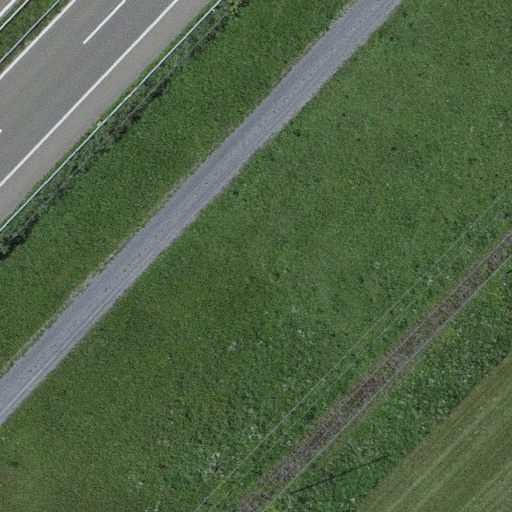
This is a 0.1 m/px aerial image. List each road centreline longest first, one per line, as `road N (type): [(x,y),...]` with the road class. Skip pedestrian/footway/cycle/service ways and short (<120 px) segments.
road 1 (track): [(384,0),(0,405)]
road 2 (motorway): [(0,131),(125,0)]
